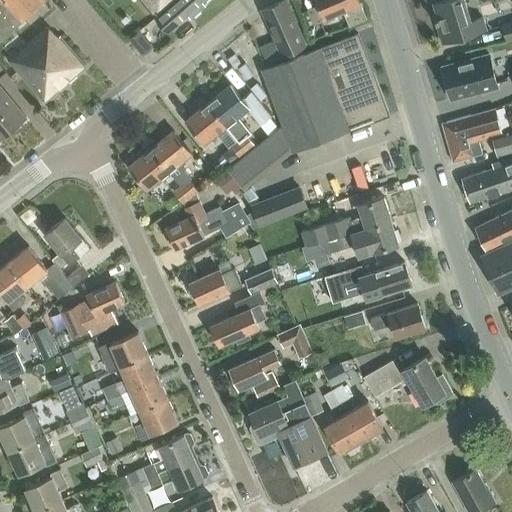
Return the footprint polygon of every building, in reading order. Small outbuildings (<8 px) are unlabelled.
[(0,0),(0,42),(44,0),(0,0)] [(198,7),(206,0),(138,0),(166,34),(188,17),(191,20),(202,12),(198,7)] [(276,40),(260,46),(268,63),(307,46),(287,0),(284,0),(262,10),(265,14),(276,40)] [(344,13),(349,25),(367,17),(359,0),(319,0),(320,2),(308,7),(315,25),(344,13)] [(441,44),(486,30),(482,17),(470,20),(466,8),(462,9),(459,0),(440,0),(431,3),(436,17),(433,18),(441,44)] [(511,21),(502,24),(507,40),(511,38),(511,21)] [(210,48),(228,37),(223,28),(205,39),(210,48)] [(45,105),(87,68),(61,38),(57,41),(47,29),(8,62),(45,105)] [(141,53),(151,45),(140,30),(129,39),(141,53)] [(263,69),(284,124),(256,146),(249,152),(241,158),(228,169),(229,170),(240,184),(245,190),(295,150),(389,114),(358,33),(263,69)] [(451,100),(498,88),(489,54),(443,66),(451,100)] [(0,85),(0,139),(27,118),(0,85)] [(231,85),(209,102),(228,126),(239,140),(240,142),(249,152),(256,146),(248,136),(252,132),(247,126),(240,117),(249,109),(256,119),(261,125),(270,117),(271,116),(252,92),(242,99),(231,85)] [(186,120),(206,144),(227,127),(228,126),(209,102),(186,120)] [(441,124),(453,163),(474,156),(470,140),(490,134),(501,131),(495,108),(441,124)] [(511,128),(501,131),(490,134),(497,159),(511,154),(511,128)] [(174,130),(152,148),(170,171),(180,184),(191,197),(196,192),(199,191),(190,180),(192,178),(180,164),(193,154),(174,130)] [(239,140),(231,146),(241,158),(249,152),(240,142),(239,140)] [(148,189),(169,171),(170,171),(152,148),(129,166),(148,189)] [(383,156),(368,161),(375,180),(389,174),(383,156)] [(494,167),(462,178),(470,203),(500,193),(500,194),(511,189),(511,156),(502,160),(504,166),(494,170),(494,167)] [(229,170),(219,177),(231,191),(240,184),(229,170)] [(183,203),(191,197),(180,184),(173,191),(183,203)] [(252,205),(254,210),(259,225),(287,213),(307,206),(299,187),(252,205)] [(254,229),(259,225),(254,210),(247,215),(245,211),(228,222),(220,206),(206,213),(200,200),(196,192),(191,197),(183,203),(190,217),(166,228),(175,248),(220,227),(227,237),(250,223),(254,229)] [(347,216),(301,231),(306,247),(324,241),(391,220),(384,196),(358,204),(362,216),(349,221),(347,216)] [(511,208),(475,226),(487,250),(511,238),(511,208)] [(66,217),(45,233),(60,253),(53,259),(55,262),(58,266),(60,269),(68,263),(70,265),(90,248),(66,217)] [(359,242),(369,239),(373,251),(399,243),(391,220),(324,241),(324,242),(331,262),(350,256),(347,246),(359,242)] [(247,244),(253,261),(266,255),(259,239),(247,244)] [(511,239),(499,246),(482,253),(487,264),(500,293),(511,287),(511,239)] [(58,266),(55,262),(47,269),(29,246),(10,261),(29,286),(39,278),(45,285),(47,283),(59,298),(74,286),(67,277),(58,266)] [(233,268),(229,260),(218,265),(220,269),(191,282),(201,304),(243,285),(235,268),(233,268)] [(10,261),(0,268),(0,287),(10,301),(8,303),(14,311),(26,301),(20,293),(29,286),(10,261)] [(362,264),(325,276),(333,303),(369,291),(372,297),(381,294),(412,284),(405,261),(373,271),(364,274),(362,264)] [(89,274),(82,265),(67,277),(74,286),(89,274)] [(251,294),(268,286),(279,282),(272,267),(245,279),(251,294)] [(61,312),(72,337),(105,322),(101,312),(125,301),(117,282),(87,295),(92,307),(83,311),(80,303),(61,312)] [(240,313),(211,326),(219,345),(236,338),(238,343),(252,337),(249,331),(259,327),(257,322),(267,318),(261,305),(266,302),(260,290),(252,294),(235,302),(240,313)] [(195,301),(181,306),(185,317),(199,312),(195,301)] [(375,329),(391,324),(395,338),(426,328),(418,303),(387,312),(371,318),(375,329)] [(363,310),(345,316),(349,328),(366,323),(363,310)] [(25,313),(16,320),(23,328),(24,329),(32,323),(25,313)] [(5,321),(15,334),(23,328),(16,320),(12,315),(5,321)] [(277,334),(284,348),(293,344),(299,357),(314,351),(301,323),(277,334)] [(110,341),(99,346),(110,371),(120,367),(148,354),(138,332),(111,344),(110,341)] [(54,341),(39,348),(45,359),(59,352),(54,341)] [(0,353),(0,381),(9,377),(27,369),(17,346),(0,353)] [(281,361),(276,348),(230,368),(240,389),(253,383),(258,395),(280,386),(271,366),(281,361)] [(72,350),(63,355),(68,366),(77,362),(72,350)] [(316,355),(321,366),(329,363),(325,351),(316,355)] [(158,376),(148,354),(120,367),(125,378),(118,381),(117,381),(103,388),(108,399),(122,392),(122,393),(130,389),(158,376)] [(393,359),(364,376),(376,396),(408,377),(423,404),(434,398),(437,403),(455,394),(443,373),(437,377),(426,356),(400,371),(393,359)] [(336,366),(325,371),(333,386),(343,381),(336,366)] [(68,374),(58,378),(62,388),(72,384),(68,374)] [(168,398),(158,376),(130,389),(140,411),(168,398)] [(13,386),(9,377),(0,381),(0,408),(18,401),(20,404),(30,399),(22,382),(13,386)] [(75,384),(81,396),(92,391),(87,379),(75,384)] [(326,450),(311,416),(304,401),(305,401),(304,397),(296,379),(283,385),(288,395),(251,412),(255,422),(253,423),(251,427),(258,442),(262,443),(277,436),(274,430),(278,428),(293,461),(304,456),(305,459),(326,450)] [(341,403),(350,397),(342,384),(333,389),(341,403)] [(333,389),(324,394),(332,408),(341,403),(333,389)] [(315,391),(304,397),(305,401),(312,416),(324,410),(315,391)] [(127,403),(122,393),(122,392),(108,399),(112,410),(127,403)] [(383,427),(368,400),(364,402),(359,395),(353,399),(357,406),(346,412),(362,440),(383,427)] [(152,435),(151,432),(178,420),(168,398),(140,411),(145,422),(136,426),(142,440),(152,435)] [(66,410),(72,422),(89,415),(84,403),(66,410)] [(46,434),(34,407),(24,412),(25,415),(0,426),(0,430),(9,450),(46,434)] [(340,452),(362,440),(346,412),(335,418),(331,412),(325,415),(329,422),(324,425),(340,452)] [(72,422),(77,434),(94,426),(89,415),(72,422)] [(164,457),(143,467),(147,476),(194,455),(189,445),(193,444),(194,441),(191,434),(188,433),(160,445),(159,446),(164,457)] [(9,450),(19,473),(46,461),(47,465),(57,460),(46,434),(9,450)] [(118,437),(107,442),(112,454),(123,449),(118,437)] [(90,451),(82,454),(87,466),(98,462),(105,459),(99,447),(90,451)] [(309,473),(306,475),(309,484),(335,474),(326,452),(304,460),(309,473)] [(194,455),(147,476),(150,484),(152,487),(163,482),(164,483),(174,479),(178,489),(207,476),(208,473),(205,465),(202,464),(198,466),(194,455)] [(143,467),(117,478),(122,488),(147,476),(143,467)] [(51,473),(52,476),(26,488),(36,511),(64,499),(60,490),(69,485),(62,468),(51,473)] [(470,511),(475,511),(495,501),(488,488),(486,488),(476,469),(454,482),(470,511)] [(147,476),(122,488),(132,511),(147,511),(154,509),(144,487),(150,484),(147,476)] [(440,511),(427,490),(407,501),(413,511),(440,511)] [(152,511),(219,511),(213,496),(178,511),(173,501),(152,511)] [(68,508),(64,499),(36,511),(81,511),(78,503),(68,508)]
